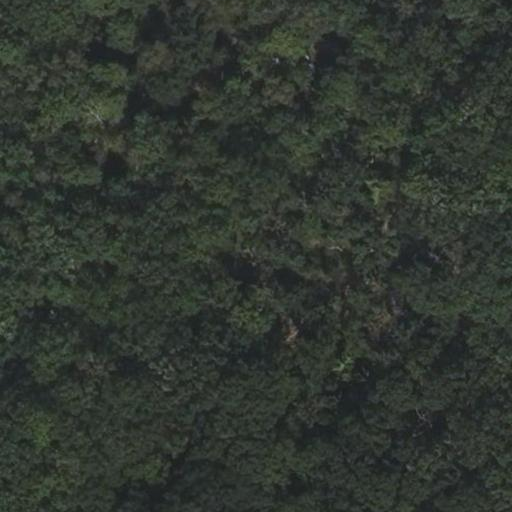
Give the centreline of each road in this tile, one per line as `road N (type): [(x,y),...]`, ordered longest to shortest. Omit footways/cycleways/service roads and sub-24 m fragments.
road 1 (track): [(99,511),(511,140)]
road 2 (track): [(461,0),(446,71),(326,402),(300,511)]
